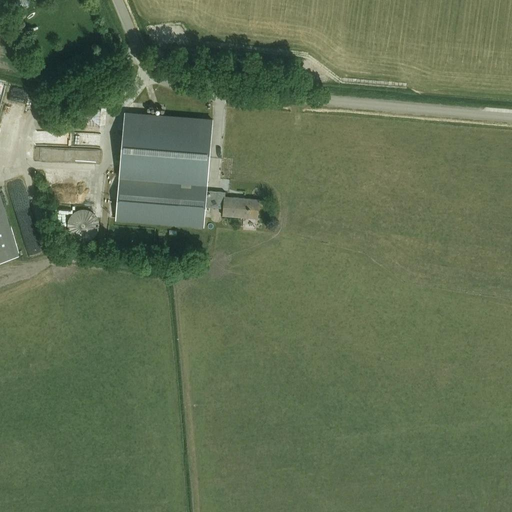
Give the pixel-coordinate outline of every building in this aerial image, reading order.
[(81,105),(80,123),(104,123),(104,106),(81,105)] [(206,183),(211,119),(123,112),(120,152),(118,176),(206,183)] [(84,133),(85,144),(103,143),(102,132),(84,133)] [(206,183),(118,176),(114,224),(202,232),(204,205),(205,190),(206,183)] [(223,192),(205,190),(204,205),(222,206),(221,215),(256,218),(257,198),(223,195),(223,192)] [(0,260),(19,255),(0,191),(0,260)] [(78,211),(76,212),(73,213),(71,215),(70,218),(69,220),(68,223),(68,225),(68,228),(69,231),(70,233),(71,236),(73,238),(76,239),(78,240),(81,241),(84,241),(86,241),(89,240),(92,239),(94,238),(96,236),(97,233),(99,231),(99,228),(99,225),(99,223),(99,220),(97,217),(96,215),(94,213),(92,212),(89,210),(86,210),(84,210),(81,210),(78,211)]
